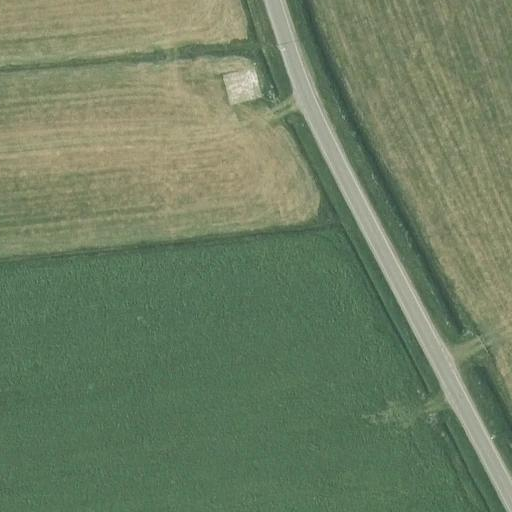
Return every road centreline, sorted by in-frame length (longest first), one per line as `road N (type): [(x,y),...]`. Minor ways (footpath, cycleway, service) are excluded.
road 1 (unclassified): [(273,0),(306,99),(511,500)]
road 2 (track): [(0,456),(302,428),(458,400)]
